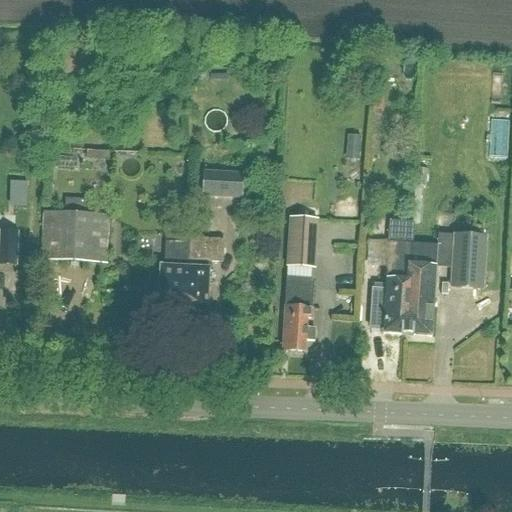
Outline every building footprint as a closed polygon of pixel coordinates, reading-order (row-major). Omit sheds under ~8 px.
[(245,128),(245,140),(261,140),(261,128),(245,128)] [(202,174),(201,198),(241,200),(242,176),(202,174)] [(106,266),(109,218),(44,214),(42,262),(106,266)] [(26,231),(18,231),(18,216),(1,216),(0,230),(0,229),(0,274),(24,275),(26,231)] [(289,221),(286,269),(314,271),(317,222),(289,221)] [(382,337),(405,338),(409,267),(410,246),(415,247),(416,226),(391,224),(390,245),(388,245),(385,292),(384,292),(384,286),(373,286),(373,291),(370,331),(383,332),(382,337)] [(326,226),(325,241),(359,243),(360,227),(326,226)] [(158,322),(178,324),(180,292),(187,293),(188,264),(189,241),(189,230),(167,229),(165,269),(160,268),(158,322)] [(454,237),(451,289),(482,291),(486,239),(454,237)] [(223,243),(189,241),(188,264),(187,293),(180,292),(178,324),(206,325),(209,263),(222,264),(223,243)] [(409,267),(405,338),(431,340),(437,248),(415,247),(410,246),(409,267)] [(314,331),(306,330),(306,321),(312,321),(313,310),(305,310),(306,282),(286,281),(282,353),(305,354),(305,343),(313,343),(314,331)]
